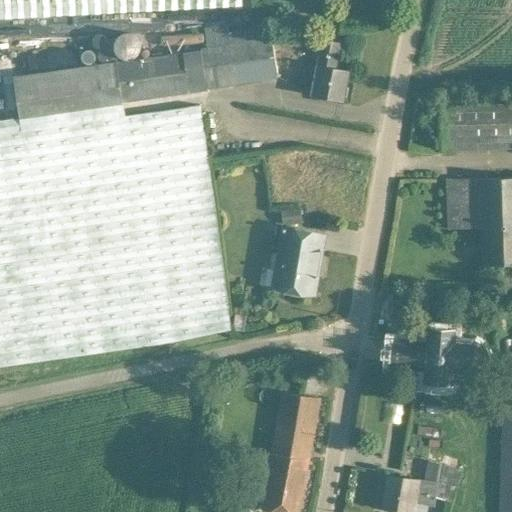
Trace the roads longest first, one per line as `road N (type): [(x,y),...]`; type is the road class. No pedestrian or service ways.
road 1 (unclassified): [(0,399),(284,342),(353,340)]
road 2 (tertiary): [(418,0),(353,340)]
road 3 (tertiary): [(353,340),(322,511)]
